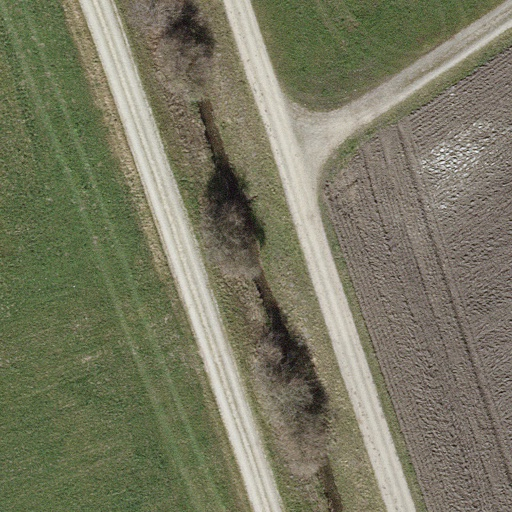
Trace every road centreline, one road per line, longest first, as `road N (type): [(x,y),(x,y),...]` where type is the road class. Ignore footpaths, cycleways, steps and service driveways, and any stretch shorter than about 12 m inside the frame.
road 1 (track): [(270,511),(92,0)]
road 2 (track): [(238,0),(405,511)]
road 3 (track): [(511,23),(293,170)]
